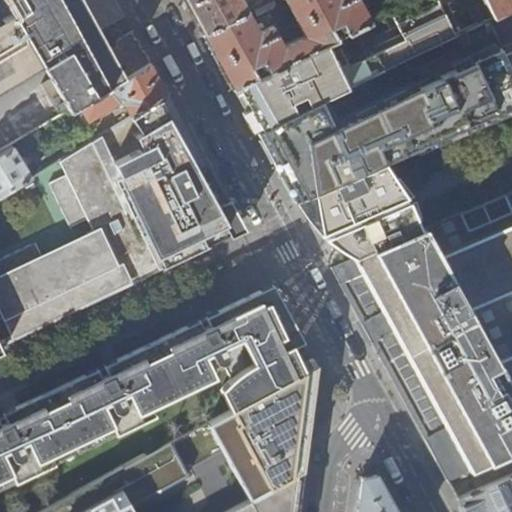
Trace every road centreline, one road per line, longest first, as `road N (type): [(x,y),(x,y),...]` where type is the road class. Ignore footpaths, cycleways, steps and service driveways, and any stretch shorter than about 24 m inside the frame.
road 1 (residential): [(152,0),(380,411)]
road 2 (residential): [(380,411),(341,439),(328,511)]
